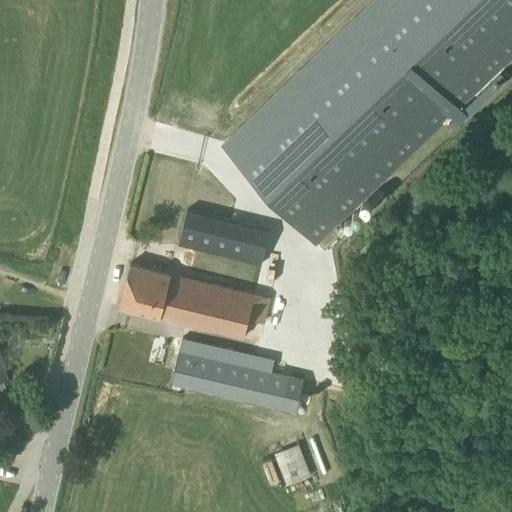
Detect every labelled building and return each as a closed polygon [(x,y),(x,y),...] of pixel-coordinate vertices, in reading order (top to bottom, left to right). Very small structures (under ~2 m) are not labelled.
[(511,0),(378,0),(227,146),(325,248),(342,234),(333,224),(511,54),(511,0)] [(192,173),(184,204),(253,220),(260,189),(192,173)] [(279,267),(285,241),(271,230),(185,208),(177,243),(279,267)] [(174,319),(185,276),(131,263),(120,306),(174,319)] [(185,276),(174,319),(242,336),(247,318),(263,322),(269,298),(185,276)] [(296,411),(297,407),(303,383),(304,380),(179,350),(172,381),(296,411)] [(299,442),(275,451),(287,484),(312,474),(299,442)]
